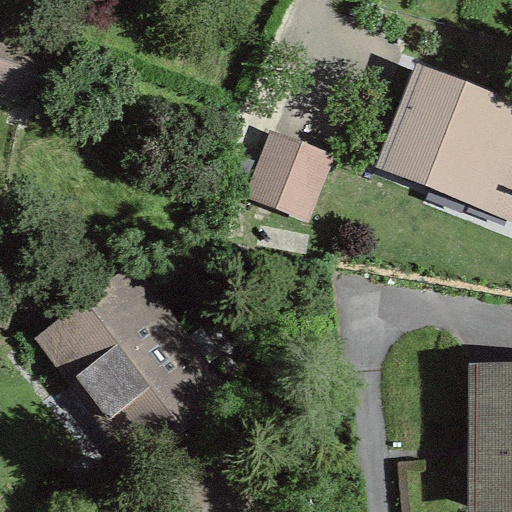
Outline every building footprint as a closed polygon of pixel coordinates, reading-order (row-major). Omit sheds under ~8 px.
[(54,44),(0,25),(0,103),(31,114),(54,44)] [(511,105),(419,69),(377,173),(511,227),(511,105)] [(339,161),(274,135),(247,202),(312,228),(339,161)] [(138,282),(40,352),(136,485),(234,415),(138,282)] [(511,511),(511,386),(476,386),(474,511),(511,511)]
